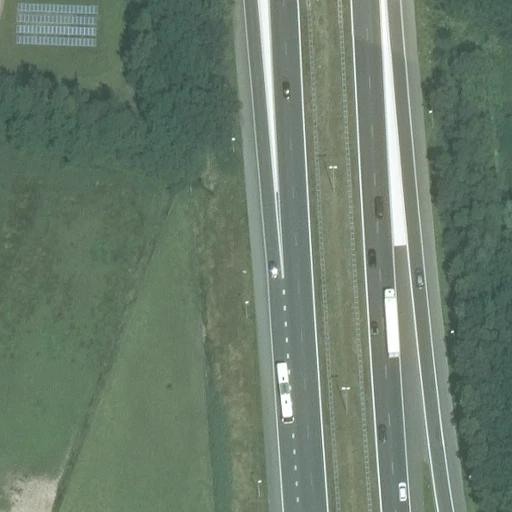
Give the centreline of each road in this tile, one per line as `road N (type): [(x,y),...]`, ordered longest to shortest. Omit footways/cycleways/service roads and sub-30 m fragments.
road 1 (motorway): [(448,511),(393,0)]
road 2 (motorway): [(401,511),(368,0)]
road 3 (motorway): [(246,0),(262,158),(295,273)]
road 4 (motorway): [(285,0),(295,273)]
road 5 (motorway): [(295,273),(312,511)]
